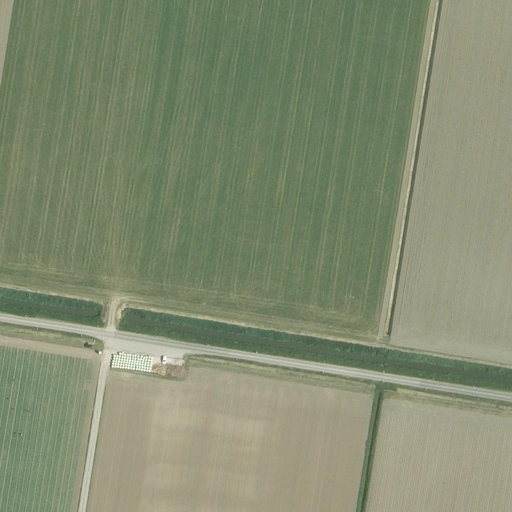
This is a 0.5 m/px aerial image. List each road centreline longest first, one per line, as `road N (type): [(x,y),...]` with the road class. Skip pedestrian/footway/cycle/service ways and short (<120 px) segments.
road 1 (tertiary): [(511,397),(0,320)]
road 2 (track): [(430,0),(377,332),(511,360)]
road 3 (track): [(80,511),(106,336)]
